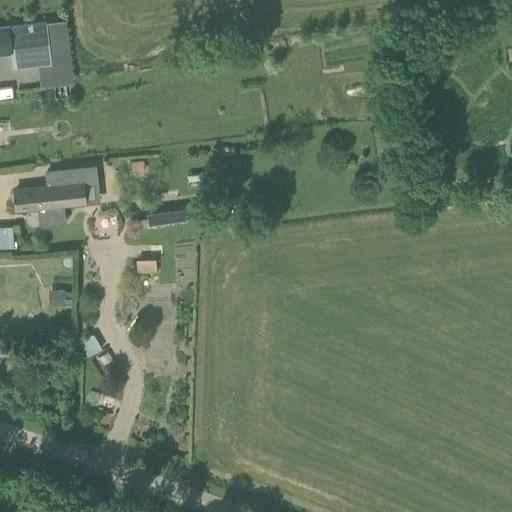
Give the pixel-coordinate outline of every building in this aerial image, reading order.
[(0,26),(0,53),(11,52),(13,68),(51,63),(46,21),(5,26),(0,26)] [(72,168),(46,170),(48,184),(15,188),(17,209),(39,206),(41,222),(64,220),(62,207),(86,204),(84,184),(98,182),(96,165),(77,167),(72,168)] [(192,203),(146,209),(149,229),(195,222),(192,203)] [(0,225),(0,247),(14,247),(13,225),(0,225)] [(158,271),(158,258),(139,258),(139,272),(158,271)] [(65,305),(65,289),(50,288),(49,304),(65,305)] [(101,348),(92,334),(79,342),(87,356),(101,348)] [(0,347),(0,364),(18,367),(20,347),(0,344),(0,347)]
